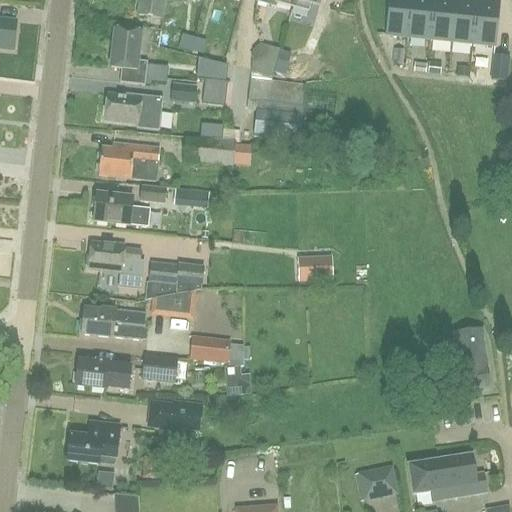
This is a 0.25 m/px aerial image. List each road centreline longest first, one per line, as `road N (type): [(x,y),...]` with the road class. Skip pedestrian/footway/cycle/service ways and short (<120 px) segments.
road 1 (residential): [(22,338),(59,0)]
road 2 (residential): [(2,511),(22,338)]
